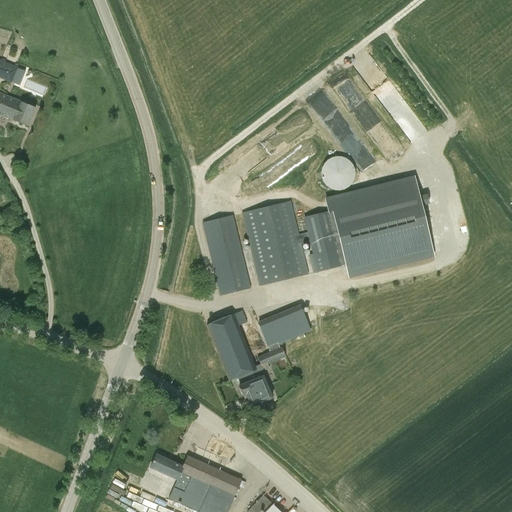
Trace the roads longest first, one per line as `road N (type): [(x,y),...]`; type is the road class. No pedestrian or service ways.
road 1 (tertiary): [(121,365),(152,275),(158,203),(151,138),(98,0)]
road 2 (unclassified): [(322,511),(219,426),(121,365)]
road 3 (tertiary): [(66,511),(121,365)]
road 4 (residential): [(121,365),(0,323)]
